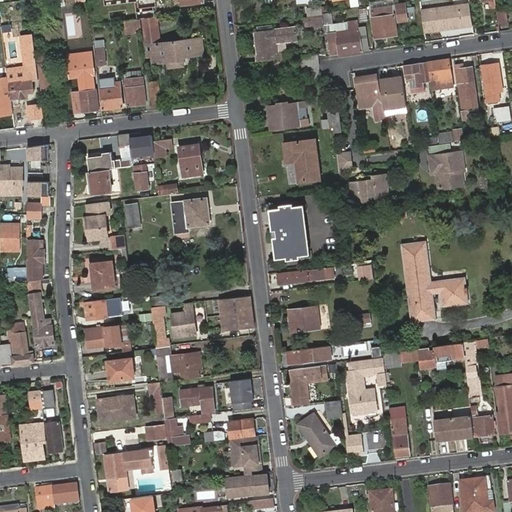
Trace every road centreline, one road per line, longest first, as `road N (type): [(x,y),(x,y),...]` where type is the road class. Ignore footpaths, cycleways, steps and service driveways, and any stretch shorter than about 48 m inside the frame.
road 1 (residential): [(284,482),(237,108)]
road 2 (residential): [(65,130),(62,268),(72,364)]
road 3 (residential): [(284,482),(511,454)]
road 4 (residential): [(326,66),(511,39)]
road 5 (residential): [(237,108),(65,130)]
